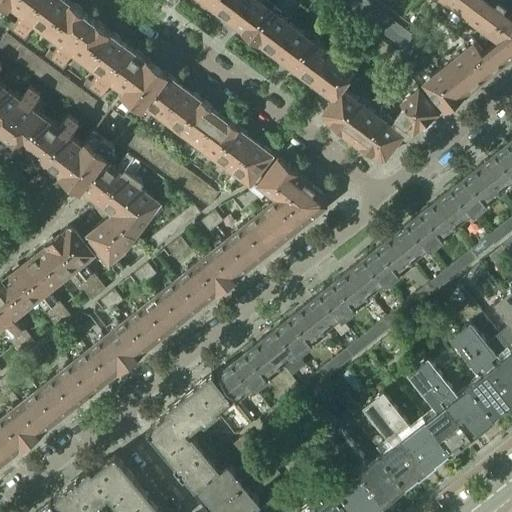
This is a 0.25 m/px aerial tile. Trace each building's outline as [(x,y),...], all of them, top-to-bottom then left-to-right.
[(47,31),(70,0),(69,0),(0,0),(0,15),(7,6),(10,3),(22,12),(14,24),(11,21),(7,25),(25,39),(28,34),(24,31),(33,21),(47,31)] [(72,49),(85,59),(109,30),(70,0),(47,31),(60,41),(53,53),(49,50),(46,54),(64,68),(67,63),(63,60),(72,49)] [(210,0),(209,2),(233,20),(244,5),(239,1),(239,0),(210,0)] [(270,6),(261,0),(239,0),(239,1),(244,5),(233,20),(250,34),(270,6)] [(372,3),(368,0),(357,0),(357,1),(367,9),(372,3)] [(470,21),(486,0),(449,0),(447,3),(470,21)] [(493,39),(511,14),(511,5),(504,0),(486,0),(470,21),(479,27),(493,39)] [(367,9),(357,1),(351,8),(362,16),(367,9)] [(383,11),(372,3),(367,9),(378,17),(383,11)] [(250,34),(274,52),(285,37),(279,32),(289,20),(270,6),(250,34)] [(378,17),(367,9),(362,16),(373,24),(378,17)] [(393,19),(383,11),(378,17),(388,25),(393,19)] [(511,14),(493,39),(488,44),(502,61),(511,53),(511,14)] [(388,25),(378,17),(373,24),(383,32),(388,25)] [(404,27),(393,19),(388,25),(399,34),(404,27)] [(313,39),(289,20),(279,32),(285,37),(274,52),(292,66),(313,39)] [(399,34),(388,25),(383,32),(394,40),(399,34)] [(414,35),(404,27),(399,34),(409,42),(414,35)] [(124,108),(131,113),(163,71),(156,65),(109,30),(85,59),(98,70),(91,81),(87,79),(84,83),(102,96),(105,92),(102,90),(110,78),(122,87),(120,91),(113,100),(124,108)] [(10,43),(15,37),(7,31),(2,38),(10,43)] [(409,42),(399,34),(394,40),(404,48),(409,42)] [(17,49),(22,42),(15,37),(10,43),(17,49)] [(388,43),(380,37),(373,46),(381,52),(388,43)] [(0,46),(5,50),(10,43),(2,38),(0,40),(0,46)] [(330,51),(313,39),(292,66),(314,83),(326,67),(321,62),(330,51)] [(461,49),(483,76),(502,61),(488,44),(482,49),(473,39),(461,49)] [(25,55),(30,48),(22,42),(17,49),(25,55)] [(12,56),(17,49),(10,43),(5,50),(12,56)] [(396,49),(388,43),(381,52),(389,58),(396,49)] [(32,60),(37,54),(30,48),(25,55),(32,60)] [(20,61),(25,55),(17,49),(12,56),(20,61)] [(442,64),(464,92),(483,76),(461,49),(442,64)] [(353,68),(330,51),(321,62),(326,67),(314,83),(324,91),(324,92),(331,98),(353,68)] [(40,66),(45,59),(37,54),(32,60),(40,66)] [(27,67),(32,60),(25,55),(20,61),(27,67)] [(47,72),(52,65),(45,59),(40,66),(47,72)] [(35,73),(40,66),(32,60),(27,67),(35,73)] [(423,79),(446,107),(465,94),(463,92),(464,92),(442,64),(423,79)] [(55,77),(60,71),(52,65),(47,72),(55,77)] [(42,78),(47,72),(40,66),(35,73),(42,78)] [(354,69),(353,68),(331,98),(331,99),(325,107),(324,108),(324,109),(324,111),(324,113),(324,114),(325,116),(325,117),(327,118),(338,126),(349,112),(355,116),(365,103),(343,86),(354,69)] [(62,83),(67,76),(60,71),(55,77),(62,83)] [(144,104),(154,112),(147,121),(153,126),(184,86),(163,71),(131,113),(135,116),(144,104)] [(50,84),(55,77),(47,72),(42,78),(50,84)] [(62,83),(70,89),(75,82),(67,76),(62,83)] [(57,90),(62,83),(55,77),(50,84),(57,90)] [(70,89),(77,94),(82,88),(75,82),(70,89)] [(6,83),(0,91),(0,127),(23,146),(47,114),(31,102),(40,91),(29,83),(21,94),(6,83)] [(57,90),(65,95),(70,89),(62,83),(57,90)] [(394,117),(412,129),(414,130),(422,125),(425,125),(431,120),(432,116),(440,110),(418,84),(400,100),(403,105),(394,117)] [(179,130),(202,100),(184,86),(153,126),(158,130),(166,120),(179,130)] [(85,100),(90,93),(82,88),(77,94),(85,100)] [(70,89),(65,95),(72,101),(77,94),(70,89)] [(85,100),(92,105),(97,99),(90,93),(85,100)] [(80,107),(85,100),(77,94),(72,101),(80,107)] [(80,107),(87,112),(92,105),(85,100),(80,107)] [(219,113),(202,100),(179,130),(190,139),(183,149),(188,153),(219,113)] [(382,116),(365,103),(355,116),(349,112),(338,126),(349,135),(362,144),(382,116)] [(85,138),(85,137),(84,137),(81,140),(70,131),(79,120),(68,112),(59,123),(47,114),(23,146),(69,181),(77,187),(111,140),(104,134),(94,127),(85,138)] [(201,146),(213,156),(236,126),(219,113),(188,153),(193,157),(201,146)] [(382,116),(362,144),(377,156),(378,157),(380,157),(381,157),(383,157),(384,157),(385,156),(386,155),(387,154),(403,134),(406,135),(412,129),(394,117),(390,122),(382,116)] [(222,175),(226,178),(254,139),(236,126),(213,156),(228,167),(222,175)] [(133,136),(141,142),(146,135),(138,129),(133,136)] [(141,142),(149,148),(154,142),(146,135),(141,142)] [(136,148),(141,142),(133,136),(128,142),(136,148)] [(485,158),(478,164),(498,189),(511,177),(511,136),(506,142),(485,158)] [(249,182),(273,153),(254,139),(226,178),(233,183),(239,175),(249,182)] [(77,187),(111,213),(137,233),(161,200),(140,184),(143,180),(131,171),(140,159),(128,151),(118,166),(105,157),(115,143),(111,140),(77,187)] [(145,154),(149,148),(141,142),(136,148),(145,154)] [(158,154),(162,148),(154,142),(149,148),(158,154)] [(153,161),(158,154),(149,148),(145,154),(153,161)] [(158,154),(166,160),(171,154),(162,148),(158,154)] [(153,161),(161,167),(166,160),(158,154),(153,161)] [(166,160),(174,167),(179,160),(171,154),(166,160)] [(278,157),(259,183),(277,196),(298,174),(298,172),(278,157)] [(161,167),(169,173),(174,167),(166,160),(161,167)] [(174,167),(182,173),(187,166),(179,160),(174,167)] [(471,215),(485,204),(483,201),(498,189),(478,164),(465,175),(444,191),(433,199),(453,224),(469,212),(471,215)] [(182,173),(190,179),(195,172),(187,166),(182,173)] [(169,173),(177,179),(182,173),(174,167),(169,173)] [(190,179),(198,185),(203,179),(195,172),(190,179)] [(177,179),(185,185),(190,179),(182,173),(177,179)] [(326,204),(326,194),(298,174),(277,196),(300,225),(326,204)] [(185,185),(193,191),(198,185),(190,179),(185,185)] [(198,185),(206,191),(211,185),(203,179),(198,185)] [(206,191),(198,185),(193,191),(202,198),(206,191)] [(215,197),(219,191),(211,185),(206,191),(215,197)] [(254,187),(246,192),(252,200),(258,196),(254,187)] [(210,204),(215,197),(206,191),(202,198),(210,204)] [(246,205),(252,200),(246,192),(238,196),(246,205)] [(277,196),(260,210),(283,238),(300,225),(277,196)] [(433,199),(423,207),(403,224),(389,235),(408,260),(424,248),(426,251),(440,239),(438,236),(453,224),(433,199)] [(202,211),(195,201),(189,206),(196,215),(202,211)] [(183,210),(190,220),(196,215),(189,206),(183,210)] [(226,218),(220,209),(213,214),(219,223),(226,218)] [(190,220),(183,210),(177,215),(184,224),(190,220)] [(244,222),(267,251),(283,238),(260,210),(244,222)] [(137,233),(111,213),(87,233),(118,271),(124,266),(115,257),(125,249),(137,233)] [(219,223),(213,214),(206,219),(212,228),(219,223)] [(184,224),(177,215),(171,220),(178,229),(184,224)] [(178,229),(171,220),(165,224),(172,233),(178,229)] [(227,236),(251,265),(267,251),(244,222),(227,236)] [(510,231),(503,222),(496,228),(503,236),(510,231)] [(172,233),(165,224),(159,229),(167,238),(172,233)] [(60,281),(73,270),(75,274),(81,282),(92,297),(106,285),(94,270),(93,272),(84,261),(94,253),(70,225),(36,252),(60,281)] [(496,242),(503,236),(496,228),(489,233),(496,242)] [(167,238),(159,229),(154,233),(161,242),(167,238)] [(161,242),(154,233),(148,238),(155,247),(161,242)] [(488,248),(496,242),(489,233),(482,239),(488,248)] [(190,245),(182,234),(175,240),(183,250),(190,245)] [(389,235),(382,240),(362,256),(343,271),(363,296),(379,283),(381,286),(395,275),(393,272),(408,260),(389,235)] [(511,235),(501,244),(511,257),(511,235)] [(227,236),(212,248),(234,278),(251,265),(227,236)] [(481,253),(488,248),(482,239),(474,245),(481,253)] [(183,250),(175,240),(168,245),(176,256),(183,250)] [(481,253),(474,245),(467,250),(474,259),(481,253)] [(194,262),(217,292),(234,278),(212,248),(194,262)] [(467,265),(474,259),(467,250),(460,256),(467,265)] [(36,252),(1,279),(25,308),(38,298),(40,303),(57,325),(72,313),(59,298),(57,300),(48,289),(60,281),(36,252)] [(460,256),(453,262),(460,271),(467,265),(460,256)] [(157,271),(149,261),(142,266),(150,277),(157,271)] [(178,275),(201,304),(217,292),(194,262),(178,275)] [(453,262),(446,268),(453,276),(460,271),(453,262)] [(150,277),(142,266),(135,272),(143,282),(150,277)] [(446,268),(438,273),(445,282),(453,276),(446,268)] [(343,271),(341,273),(321,289),(300,305),(299,306),(319,331),(334,319),(336,322),(343,316),(350,310),(348,308),(363,296),(343,271)] [(438,273),(431,279),(438,288),(445,282),(438,273)] [(161,289),(184,319),(201,304),(178,275),(161,289)] [(14,317),(25,308),(1,279),(0,279),(0,327),(3,325),(12,337),(11,338),(23,352),(34,343),(14,317)] [(431,279),(424,285),(431,294),(438,288),(431,279)] [(424,285),(417,291),(424,299),(431,294),(424,285)] [(124,298),(115,288),(108,293),(116,304),(124,298)] [(144,302),(167,332),(184,319),(161,289),(144,302)] [(417,291),(410,296),(417,305),(424,299),(417,291)] [(116,304),(108,293),(101,299),(109,309),(116,304)] [(511,321),(511,346),(511,347),(511,302),(505,293),(495,301),(511,321)] [(410,296),(402,302),(409,311),(417,305),(410,296)] [(430,314),(442,304),(436,297),(425,307),(430,314)] [(128,315),(151,345),(167,332),(144,302),(128,315)] [(402,302),(395,308),(402,317),(409,311),(402,302)] [(258,338),(278,363),(292,352),(294,355),(301,349),(307,344),(305,341),(319,331),(299,306),(280,322),(259,338),(258,338)] [(395,308),(388,314),(395,322),(402,317),(395,308)] [(388,314),(381,319),(388,328),(395,322),(388,314)] [(110,329),(134,359),(151,345),(128,315),(110,329)] [(86,328),(77,317),(70,323),(79,334),(86,328)] [(461,328),(511,393),(511,347),(494,360),(492,357),(499,352),(473,318),(461,328)] [(381,319),(374,325),(381,334),(388,328),(381,319)] [(79,334),(70,323),(63,329),(72,340),(79,334)] [(374,325),(366,331),(373,340),(381,334),(374,325)] [(486,367),(467,382),(493,416),(494,416),(491,412),(511,395),(511,393),(461,328),(452,335),(478,368),(484,364),(486,367)] [(366,331),(359,337),(366,345),(373,340),(366,331)] [(398,337),(393,331),(383,338),(388,345),(398,337)] [(104,332),(87,345),(111,376),(128,363),(104,332)] [(359,337),(352,342),(359,351),(366,345),(359,337)] [(278,363),(258,338),(239,354),(217,371),(237,395),(251,384),(253,387),(260,381),(266,376),(264,373),(278,363)] [(352,342),(345,348),(352,357),(359,351),(352,342)] [(51,355),(43,345),(36,350),(45,361),(51,355)] [(111,376),(87,345),(71,359),(94,389),(111,376)] [(345,348),(338,354),(345,363),(352,357),(345,348)] [(45,361),(36,350),(30,356),(38,366),(45,361)] [(338,354),(331,360),(337,368),(345,363),(338,354)] [(417,363),(472,433),(493,416),(467,382),(466,382),(467,384),(458,391),(428,354),(417,363)] [(71,359),(54,372),(78,402),(94,389),(71,359)] [(331,360),(323,365),(330,374),(337,368),(331,360)] [(425,415),(423,417),(447,448),(450,451),(472,433),(417,363),(408,370),(437,407),(426,417),(425,415)] [(323,365),(316,371),(323,380),(330,374),(323,365)] [(362,384),(349,368),(342,374),(355,390),(362,384)] [(210,371),(188,389),(210,417),(217,411),(215,408),(230,396),(210,371)] [(316,371),(309,377),(316,385),(323,380),(316,371)] [(18,383),(9,372),(3,377),(12,388),(18,383)] [(61,415),(78,402),(54,372),(37,385),(61,415)] [(12,388),(3,377),(0,379),(0,388),(5,394),(12,388)] [(309,377),(302,383),(309,391),(316,385),(309,377)] [(302,383),(295,388),(302,397),(309,391),(302,383)] [(37,385),(21,398),(44,428),(61,415),(37,385)] [(295,388),(287,394),(294,403),(302,397),(295,388)] [(167,406),(168,409),(187,431),(201,419),(203,422),(210,417),(188,389),(167,406)] [(373,398),(425,465),(447,448),(423,417),(413,425),(384,389),(373,398)] [(287,394),(280,400),(287,408),(294,403),(287,394)] [(4,411),(27,442),(44,428),(21,398),(4,411)] [(392,441),(379,451),(402,483),(425,465),(373,398),(364,405),(392,441)] [(280,400),(273,405),(280,414),(287,408),(280,400)] [(273,405),(266,411),(273,420),(280,414),(273,405)] [(150,432),(163,449),(187,431),(168,409),(150,423),(150,432)] [(4,411),(0,414),(0,442),(10,455),(27,442),(4,411)] [(266,411),(259,416),(266,425),(273,420),(266,411)] [(294,431),(284,418),(273,425),(283,439),(294,431)] [(329,432),(381,500),(402,483),(379,451),(369,459),(340,423),(329,432)] [(190,434),(187,431),(163,449),(179,468),(209,443),(204,437),(199,441),(192,433),(190,434)] [(253,441),(246,432),(234,442),(241,451),(253,441)] [(335,486),(355,511),(364,511),(381,500),(329,432),(320,439),(349,475),(335,486)] [(196,484),(212,504),(243,479),(274,457),(288,446),(280,437),(266,448),(264,445),(235,470),(227,460),(219,467),(196,484)] [(307,449),(300,439),(286,450),(293,460),(307,449)] [(0,463),(10,455),(0,442),(0,463)] [(193,486),(196,484),(219,467),(210,456),(216,451),(209,443),(179,468),(193,486)] [(112,491),(132,475),(116,455),(110,455),(94,468),(112,491)] [(243,479),(212,504),(218,511),(241,511),(259,498),(252,490),(281,465),(274,457),(243,479)] [(73,480),(96,510),(102,505),(98,501),(108,494),(112,491),(94,468),(88,472),(86,470),(73,480)] [(134,511),(151,498),(132,475),(112,491),(108,494),(112,500),(122,511),(134,511)] [(53,496),(65,511),(93,511),(96,510),(73,480),(53,496)] [(316,490),(300,503),(306,511),(350,511),(332,488),(321,497),(316,490)] [(60,511),(50,498),(36,510),(38,511),(60,511)] [(162,511),(151,498),(134,511),(162,511)] [(306,511),(300,503),(288,511),(306,511)]
